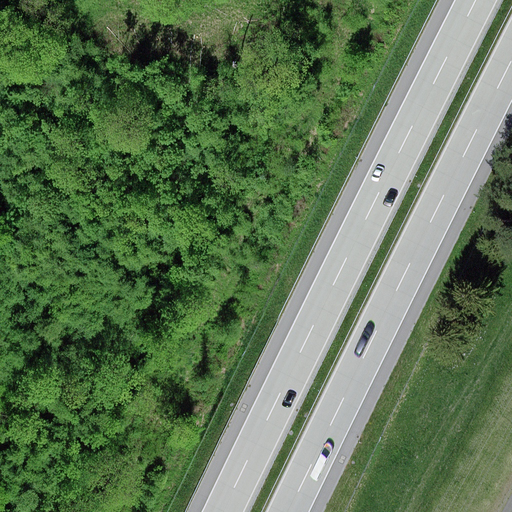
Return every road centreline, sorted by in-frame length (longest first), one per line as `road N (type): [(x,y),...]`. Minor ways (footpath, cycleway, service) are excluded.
road 1 (motorway): [(479,0),(223,511)]
road 2 (motorway): [(289,511),(511,66)]
